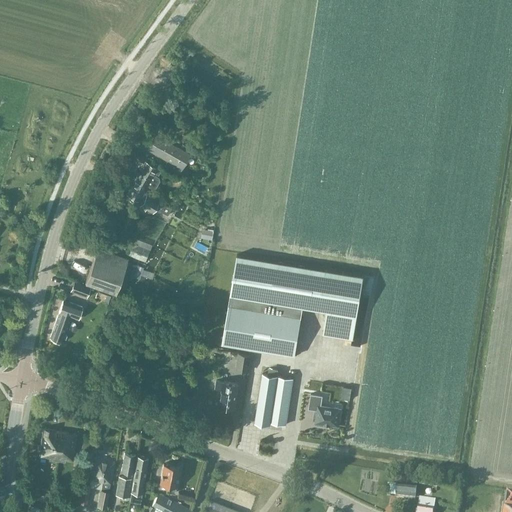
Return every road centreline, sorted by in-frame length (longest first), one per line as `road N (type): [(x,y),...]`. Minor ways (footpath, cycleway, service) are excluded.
road 1 (tertiary): [(21,380),(56,229),(84,160),(189,0)]
road 2 (residential): [(361,511),(298,481),(21,380)]
road 3 (tertiary): [(0,511),(21,380)]
